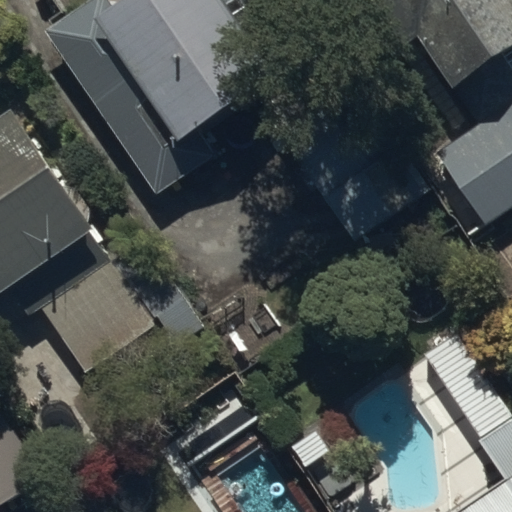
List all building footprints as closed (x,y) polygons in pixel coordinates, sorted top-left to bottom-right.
[(110,7),(52,46),(161,209),(226,165),(217,151),(338,70),(290,0),(152,0),(120,22),(110,7)] [(511,0),(357,0),(396,56),(417,42),(451,91),(511,49),(511,0)] [(511,101),(437,152),(486,222),(511,204),(511,101)] [(348,118),(291,157),(357,253),(414,214),(348,118)] [(104,256),(22,132),(0,146),(0,324),(0,325),(104,256)] [(149,249),(47,319),(91,384),(156,339),(173,363),(209,338),(149,249)] [(486,461),(511,499),(511,506),(502,511),(511,511),(511,420),(483,377),(494,369),(480,348),(467,357),(457,343),(426,364),(490,458),(486,461)] [(0,414),(0,511),(23,511),(53,492),(0,414)] [(266,511),(335,465),(320,443),(294,461),(288,452),(199,511),(176,511),(155,480),(108,511),(266,511)]
